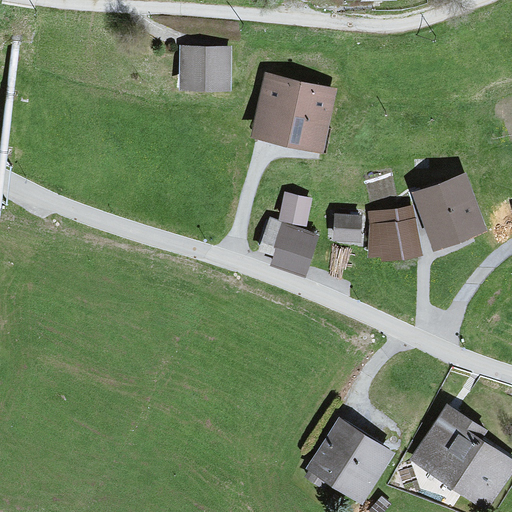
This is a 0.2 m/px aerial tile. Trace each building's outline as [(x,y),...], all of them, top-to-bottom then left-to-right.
[(217,42),(170,42),(170,91),(217,91),(217,42)] [(325,85),(255,69),(240,133),(310,149),(325,85)] [(476,228),(457,175),(404,194),(423,246),(476,228)] [(264,205),(245,252),(296,272),(315,225),(264,205)] [(347,210),(324,211),(325,240),(348,239),(347,210)] [(433,406),(403,452),(477,499),(507,453),(433,406)] [(338,499),(379,449),(332,412),(292,463),(338,499)]
